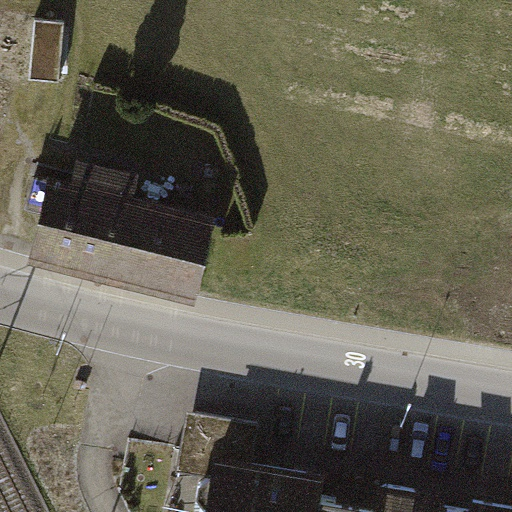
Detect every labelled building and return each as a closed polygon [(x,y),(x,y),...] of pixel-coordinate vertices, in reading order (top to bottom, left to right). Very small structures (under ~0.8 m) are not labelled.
[(76,20),(0,13),(0,124),(16,126),(19,84),(70,88),(76,20)] [(50,175),(28,263),(197,304),(219,215),(136,195),(141,174),(78,158),(73,180),(50,175)] [(314,511),(317,495),(321,475),(216,458),(206,511),(314,511)] [(440,494),(386,485),(380,488),(377,505),(375,511),(511,511),(511,506),(474,500),(472,511),(439,505),(440,494)] [(314,511),(375,511),(377,505),(317,495),(314,511)]
